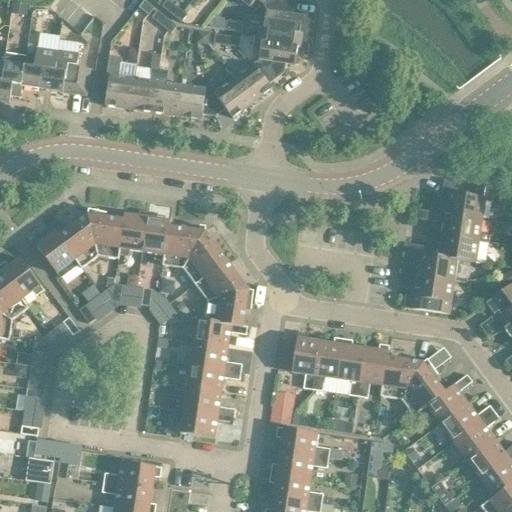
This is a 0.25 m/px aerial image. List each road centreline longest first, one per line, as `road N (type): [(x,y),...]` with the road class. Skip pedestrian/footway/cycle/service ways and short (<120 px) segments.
road 1 (tertiary): [(263,178),(323,186),(379,178),(511,84)]
road 2 (tertiary): [(0,175),(32,156),(84,152),(263,178)]
road 3 (residential): [(511,398),(478,350),(456,335),(279,303)]
road 4 (residential): [(218,511),(228,467),(252,464),(279,303)]
road 5 (residential): [(263,178),(273,118),(319,76),(325,0)]
road 6 (residential): [(279,303),(280,286),(254,247),(263,178)]
